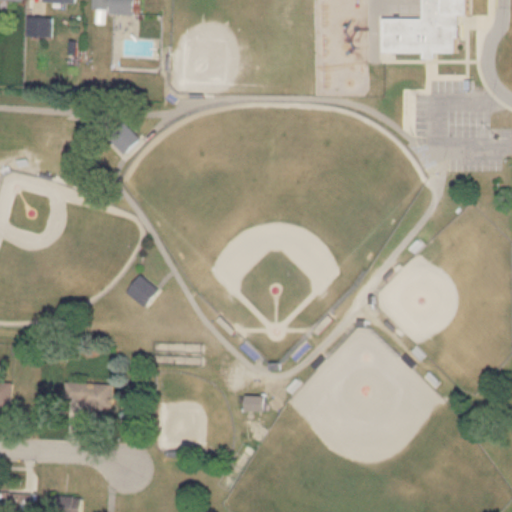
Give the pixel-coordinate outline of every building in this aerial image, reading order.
[(138,14),(138,0),(94,0),(94,12),(138,14)] [(464,53),(465,0),(424,0),(424,18),(386,17),(385,50),(464,53)] [(109,136),(126,153),(141,137),(125,120),(109,136)] [(14,381),(0,380),(0,404),(13,405),(14,381)] [(114,383),(67,382),(66,406),(114,408),(114,383)] [(247,410),(265,410),(265,396),(247,396),(247,410)] [(0,511),(32,511),(32,493),(0,493),(0,511)] [(82,511),(83,496),(54,496),(53,511),(82,511)]
